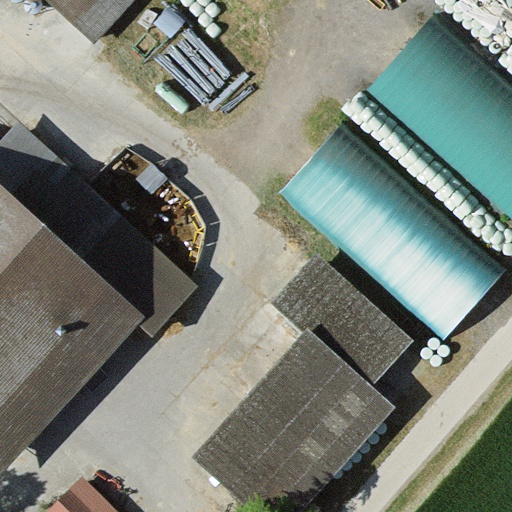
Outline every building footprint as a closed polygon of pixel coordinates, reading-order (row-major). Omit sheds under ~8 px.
[(75,0),(106,27),(131,0),(75,0)] [(371,79),(511,210),(511,65),(443,2),(371,79)] [(507,262),(344,126),(282,199),(445,335),(507,262)] [(0,450),(143,292),(169,316),(197,285),(130,225),(107,251),(0,154),(0,450)] [(330,335),(222,462),(281,511),(313,511),(407,403),(385,384),(422,341),(333,267),(298,308),(330,335)] [(132,511),(89,468),(43,511),(132,511)]
